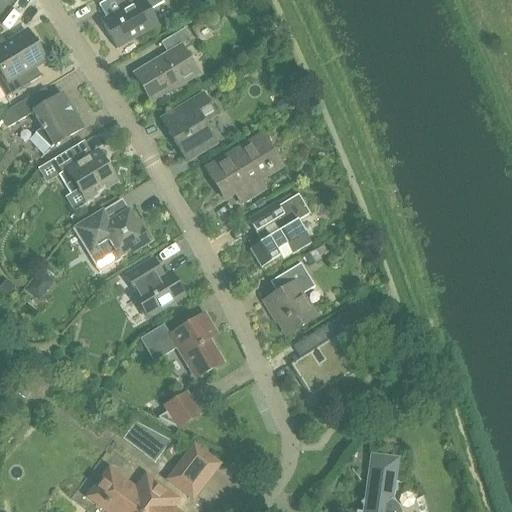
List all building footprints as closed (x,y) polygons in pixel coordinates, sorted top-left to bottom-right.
[(101,21),(117,49),(158,25),(150,11),(163,3),(161,0),(108,0),(115,13),(101,21)] [(14,36),(26,21),(15,12),(3,28),(14,36)] [(133,73),(151,103),(199,75),(181,46),(191,40),(185,28),(160,43),(166,53),(133,73)] [(0,70),(0,89),(5,98),(40,77),(35,67),(45,61),(27,31),(5,44),(0,37),(0,69),(1,70),(0,70)] [(42,128),(36,133),(50,147),(83,128),(63,94),(52,100),(44,87),(9,109),(0,117),(7,129),(33,113),(42,128)] [(169,132),(187,161),(216,144),(204,123),(216,115),(203,94),(180,108),(187,120),(169,132)] [(276,108),(278,112),(282,113),(286,110),(287,106),(285,102),(280,102),(277,104),(276,108)] [(232,190),(241,204),(265,190),(256,175),(278,162),(261,133),(205,168),(217,188),(221,185),(227,193),(232,190)] [(79,190),(85,200),(116,182),(97,152),(86,159),(78,145),(51,162),(70,195),(79,190)] [(249,249),(260,268),(289,250),(292,255),(311,243),(297,221),(309,214),(298,195),(278,206),(276,202),(248,219),(261,242),(249,249)] [(262,199),(255,202),(259,209),(265,205),(262,199)] [(105,267),(109,267),(113,264),(115,263),(123,253),(131,248),(133,252),(151,241),(140,223),(137,225),(128,211),(123,214),(117,203),(81,225),(95,247),(94,249),(93,252),(93,256),(94,260),(97,265),(101,267),(105,267)] [(304,257),(309,267),(321,259),(315,250),(304,257)] [(109,280),(131,269),(127,262),(105,273),(109,280)] [(133,294),(148,319),(185,296),(170,272),(159,279),(148,262),(124,276),(131,287),(134,286),(137,292),(133,294)] [(278,321),(286,335),(315,317),(302,295),(314,287),(300,264),(270,282),(276,294),(264,301),(276,322),(278,321)] [(37,302),(51,284),(40,275),(25,292),(37,302)] [(0,306),(15,288),(7,281),(0,288),(0,306)] [(290,365),(311,397),(336,381),(337,383),(356,370),(349,360),(361,352),(347,330),(342,333),(342,332),(358,320),(351,309),(334,320),(293,347),(300,358),(290,365)] [(190,371),(195,379),(223,362),(218,354),(204,331),(212,327),(204,314),(169,335),(164,327),(140,342),(154,365),(178,351),(190,371)] [(159,418),(177,427),(178,427),(200,414),(187,392),(164,406),(168,411),(159,417),(159,418)] [(170,478),(194,496),(218,464),(194,446),(170,478)] [(425,511),(426,506),(425,503),(423,496),(417,499),(413,493),(408,487),(403,484),(395,479),(398,459),(370,455),(362,511),(425,511)] [(176,511),(170,507),(176,500),(146,477),(135,490),(109,470),(92,492),(117,511),(176,511)]
